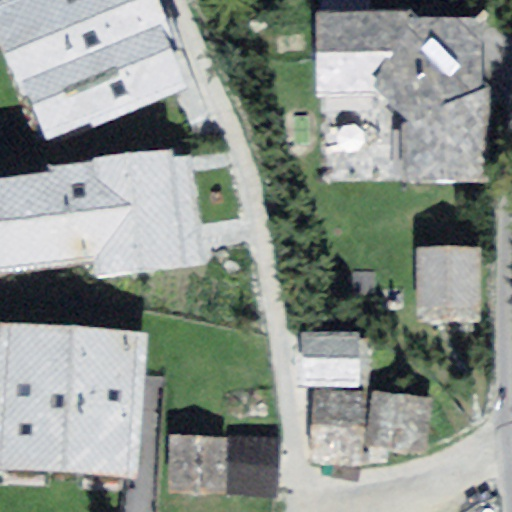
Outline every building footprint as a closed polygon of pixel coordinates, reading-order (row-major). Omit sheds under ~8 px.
[(136,0),(0,0),(0,81),(27,141),(171,75),(136,0)] [(486,0),(310,0),(308,78),(401,81),(398,161),(480,164),(486,0)] [(168,143),(0,162),(0,240),(101,228),(104,255),(179,247),(168,143)] [(471,240),(401,242),(403,320),(473,318),(471,240)] [(0,469),(128,473),(131,331),(0,327),(0,469)] [(407,386),(304,383),(301,457),(405,460),(407,386)] [(172,443),(171,504),(228,505),(230,444),(172,443)]
